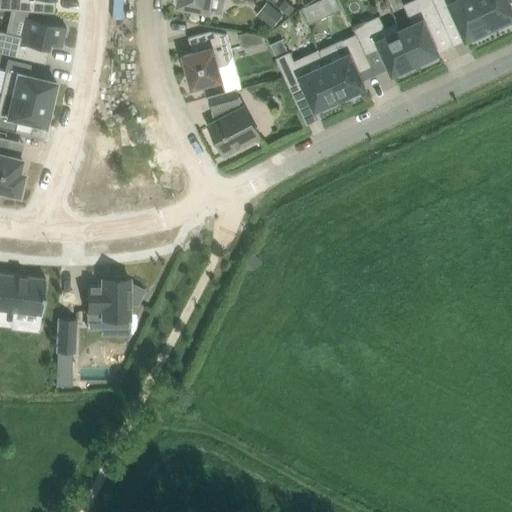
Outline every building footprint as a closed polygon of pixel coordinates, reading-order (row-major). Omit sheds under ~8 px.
[(0,0),(0,8),(55,12),(55,0),(0,0)] [(179,0),(179,5),(210,11),(224,13),(225,0),(179,0)] [(440,52),(440,51),(428,26),(442,19),(433,0),(412,0),(404,4),(414,25),(402,30),(398,21),(397,21),(417,63),(422,61),(424,64),(436,59),(434,55),(440,52)] [(444,23),(456,17),(467,40),(473,37),(475,41),(488,35),(486,31),(492,28),(479,0),(433,0),(442,19),(444,23)] [(479,0),(492,28),(498,25),(500,29),(511,23),(511,19),(511,4),(510,0),(479,0)] [(289,15),(294,9),(284,1),(279,7),(289,15)] [(274,6),(263,20),(273,28),(284,15),(274,6)] [(4,12),(0,29),(0,31),(24,38),(20,57),(61,66),(65,47),(54,44),(58,24),(4,12)] [(367,54),(381,48),(393,74),(399,71),(401,75),(413,69),(411,66),(417,63),(397,21),(386,27),(380,15),(355,27),(367,54)] [(373,67),(367,54),(355,27),(354,27),(357,34),(319,51),(341,98),(345,96),(347,99),(360,93),(359,90),(366,86),(360,73),(373,67)] [(229,64),(234,55),(228,34),(212,31),(189,37),(193,52),(184,55),(193,88),(224,80),(220,66),(229,64)] [(262,35),(247,32),(240,34),(243,46),(263,40),(262,35)] [(301,110),(302,109),(298,101),(310,96),(316,110),(324,106),(325,109),(338,103),(337,100),(341,98),(319,51),(296,62),(291,51),(289,52),(283,38),(271,44),(278,57),(277,58),(301,110)] [(18,73),(13,95),(51,104),(57,82),(18,73)] [(210,96),(214,112),(218,110),(222,118),(210,124),(225,154),(261,135),(246,106),(241,108),(239,104),(241,104),(237,88),(210,96)] [(13,95),(8,117),(46,127),(51,104),(13,95)] [(0,190),(19,195),(25,173),(19,172),(23,159),(21,159),(3,154),(7,138),(0,136),(0,190)] [(46,278),(0,272),(0,308),(42,314),(46,278)] [(130,283),(130,278),(126,278),(126,276),(115,276),(115,278),(109,278),(102,278),(102,284),(88,284),(88,312),(102,312),(102,318),(130,318),(130,302),(137,302),(137,303),(138,303),(145,289),(144,289),(130,282),(130,283)] [(75,319),(59,318),(58,350),(74,351),(75,319)]
